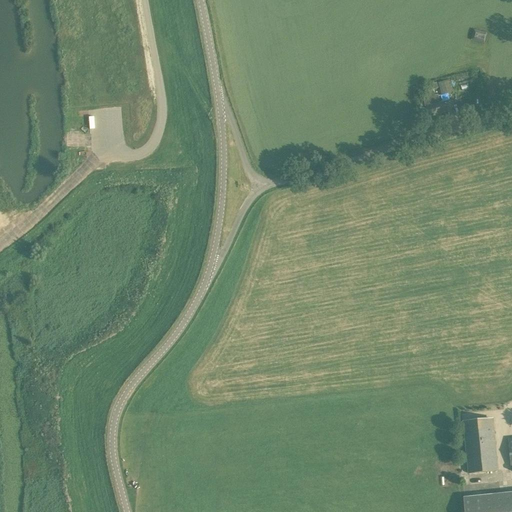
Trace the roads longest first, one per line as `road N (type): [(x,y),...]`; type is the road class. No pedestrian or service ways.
road 1 (unclassified): [(210,265),(177,331),(113,415),(110,452),(123,511)]
road 2 (unclassified): [(256,185),(511,116)]
road 3 (track): [(78,173),(95,157),(148,148),(157,134),(161,107),(144,0)]
road 4 (unclassified): [(210,265),(223,177),(219,99)]
